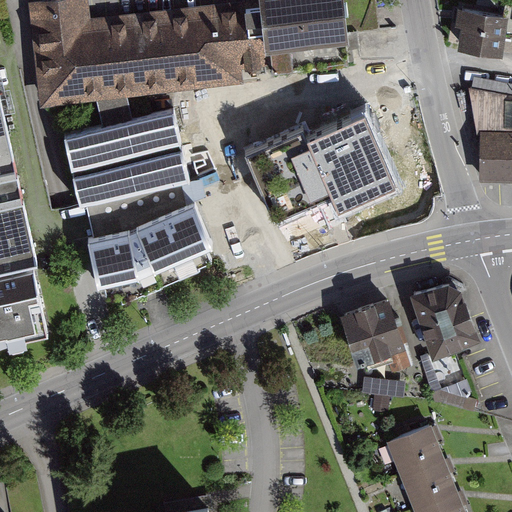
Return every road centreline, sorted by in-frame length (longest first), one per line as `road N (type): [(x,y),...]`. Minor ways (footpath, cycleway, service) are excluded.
road 1 (tertiary): [(477,240),(278,297),(0,419)]
road 2 (residential): [(477,240),(428,69)]
